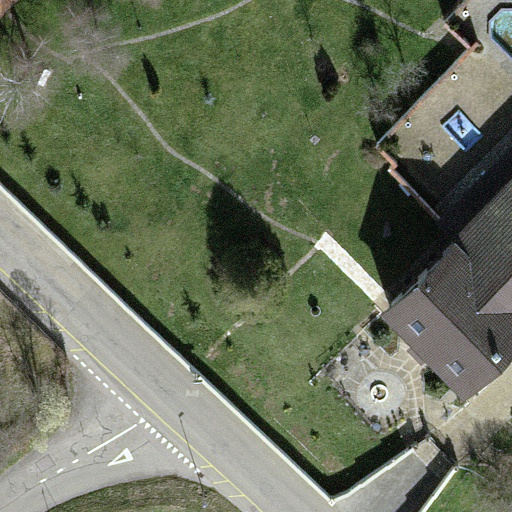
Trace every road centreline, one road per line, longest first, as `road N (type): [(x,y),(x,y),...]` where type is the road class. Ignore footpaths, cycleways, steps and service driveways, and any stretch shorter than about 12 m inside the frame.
road 1 (secondary): [(169,399),(0,237)]
road 2 (residential): [(169,399),(0,511)]
road 3 (secondary): [(294,511),(169,399)]
